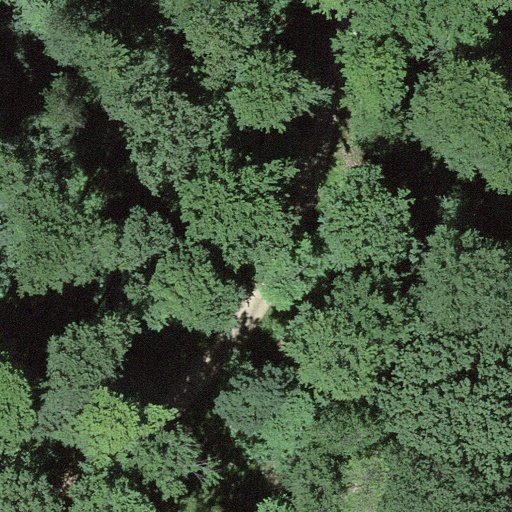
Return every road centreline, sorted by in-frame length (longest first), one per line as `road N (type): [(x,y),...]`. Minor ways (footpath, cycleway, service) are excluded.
road 1 (track): [(355,0),(300,207),(241,330),(53,511)]
road 2 (track): [(193,379),(177,511)]
